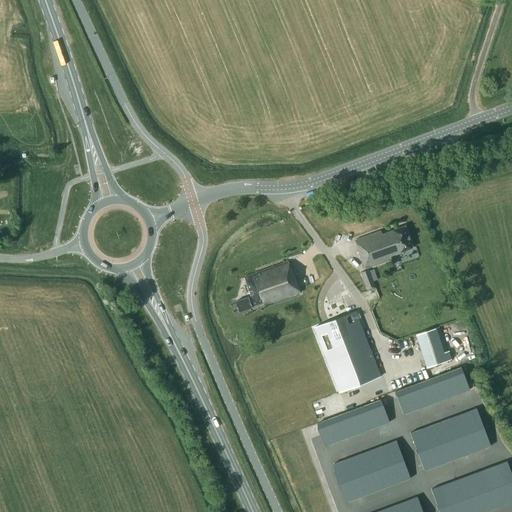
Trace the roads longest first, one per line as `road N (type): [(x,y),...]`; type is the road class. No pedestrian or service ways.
road 1 (tertiary): [(192,202),(231,188),(312,182),(511,106)]
road 2 (unclassified): [(277,511),(195,321),(191,289),(203,238),(192,202)]
road 3 (unclassified): [(192,202),(178,166),(131,116),(75,0)]
road 4 (primary): [(252,511),(176,349)]
road 5 (primary): [(122,200),(68,67)]
road 6 (primary): [(68,67),(97,207)]
